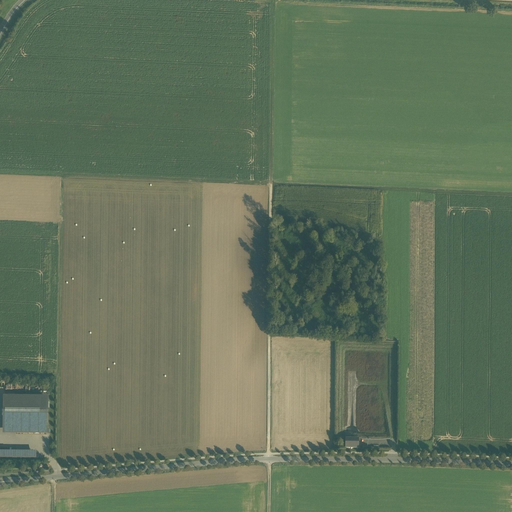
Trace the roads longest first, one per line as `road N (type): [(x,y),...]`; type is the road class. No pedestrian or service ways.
road 1 (tertiary): [(511,465),(268,459),(0,482)]
road 2 (track): [(0,172),(511,194)]
road 3 (track): [(268,459),(272,6)]
road 4 (track): [(53,477),(61,174)]
